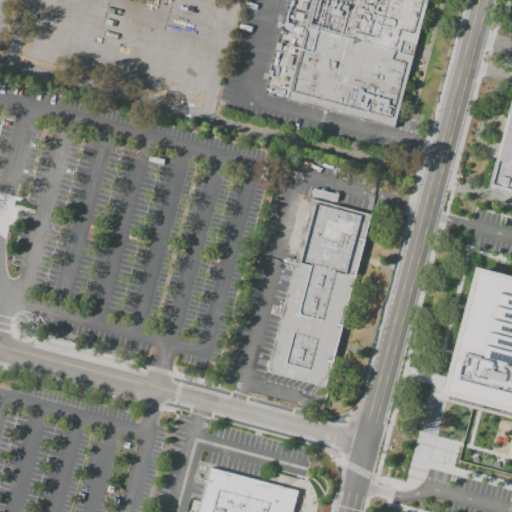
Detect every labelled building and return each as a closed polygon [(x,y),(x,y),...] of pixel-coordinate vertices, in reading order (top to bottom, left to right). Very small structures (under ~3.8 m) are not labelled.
[(291,0),(430,0),(398,129),(267,96),(291,0)] [(511,98),(511,200),(485,193),(511,98)] [(306,202),(366,218),(322,391),(262,376),(306,202)] [(476,266),(511,275),(511,411),(442,393),(476,266)] [(198,511),(210,468),(297,491),(291,511),(198,511)]
